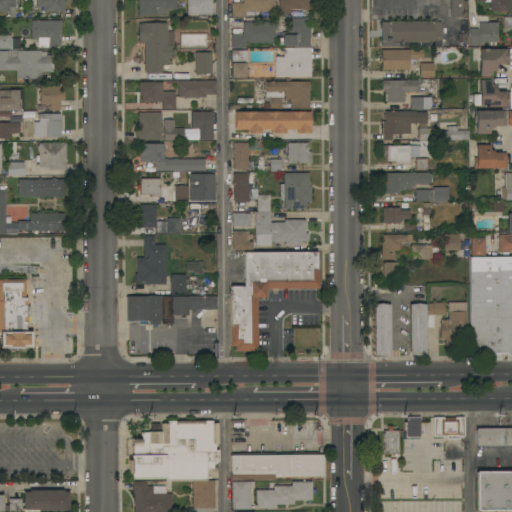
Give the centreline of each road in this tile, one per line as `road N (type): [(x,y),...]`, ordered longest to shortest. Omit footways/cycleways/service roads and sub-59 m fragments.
road 1 (residential): [(101,0),(103,511)]
road 2 (residential): [(347,0),(348,511)]
road 3 (secondary): [(347,400),(511,399)]
road 4 (secondary): [(347,377),(195,378)]
road 5 (secondary): [(102,401),(249,401)]
